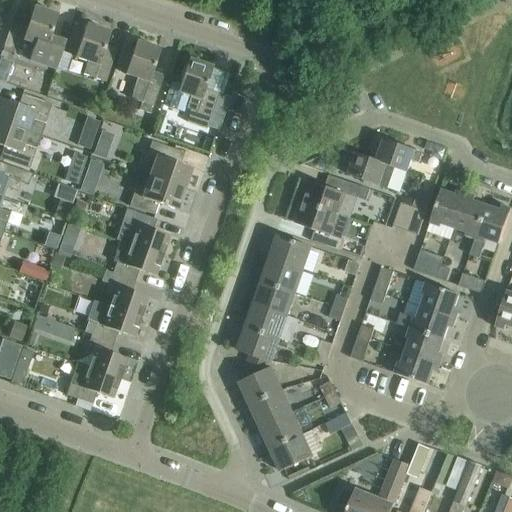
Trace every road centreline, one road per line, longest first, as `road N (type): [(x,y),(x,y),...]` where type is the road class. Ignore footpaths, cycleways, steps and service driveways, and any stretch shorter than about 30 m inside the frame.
road 1 (residential): [(132,457),(262,61),(91,0)]
road 2 (residential): [(227,490),(238,455),(205,361),(274,163)]
road 3 (residential): [(495,395),(413,417),(344,392),(335,370),(370,267),(412,246)]
road 4 (residential): [(511,178),(477,167),(454,143),(385,118),(348,136)]
road 5 (residential): [(495,395),(470,356),(511,236)]
road 6 (residential): [(132,457),(0,409)]
